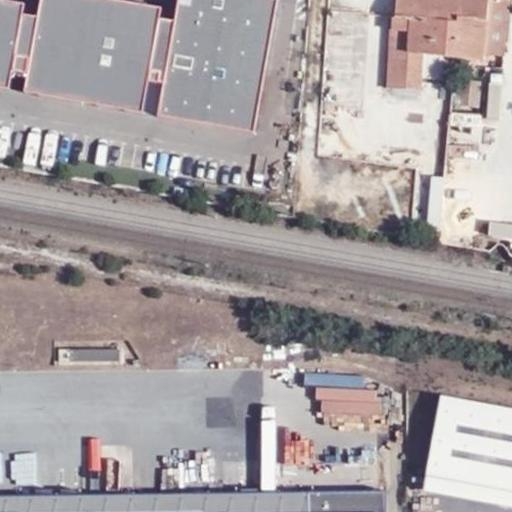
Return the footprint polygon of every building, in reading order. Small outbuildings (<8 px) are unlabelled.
[(163,9),(112,0),(42,0),(33,58),(17,56),(25,4),(0,0),(0,88),(10,91),(14,73),(28,75),(25,93),(144,114),(149,83),(154,60),(163,9)] [(179,0),(169,63),(154,60),(149,83),(164,85),(159,117),(256,135),(278,0),(179,0)] [(455,58),(460,0),(397,0),(396,19),(410,20),(407,54),(426,55),(455,58)] [(460,0),(455,58),(456,59),(486,62),(486,55),(505,57),(510,0),(460,0)] [(423,89),(426,55),(407,54),(410,20),(396,19),(392,18),(389,87),(423,89)] [(477,146),(501,148),(504,115),(452,111),(447,171),(441,244),(455,245),(457,219),(471,220),(477,146)] [(414,223),(440,225),(445,175),(419,172),(414,223)] [(511,229),(471,223),(467,249),(492,252),(496,247),(501,243),(505,245),(510,257),(511,257),(511,229)] [(511,408),(441,395),(423,492),(511,509),(511,408)] [(100,467),(100,439),(86,440),(87,467),(100,467)] [(0,511),(388,511),(388,491),(310,492),(0,496),(0,511)]
